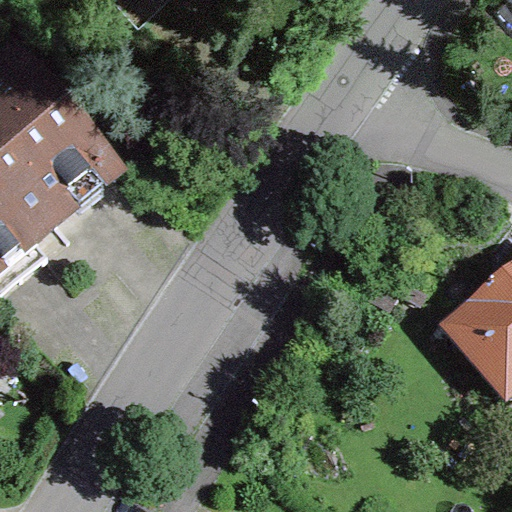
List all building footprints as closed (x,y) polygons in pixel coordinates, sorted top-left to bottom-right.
[(118,0),(129,11),(139,0),(118,0)] [(162,0),(139,0),(129,11),(139,22),(162,0)] [(112,172),(17,58),(0,71),(0,304),(49,263),(30,240),(112,172)] [(511,281),(448,335),(494,389),(511,373),(511,281)] [(511,373),(494,389),(509,405),(511,404),(511,373)]
